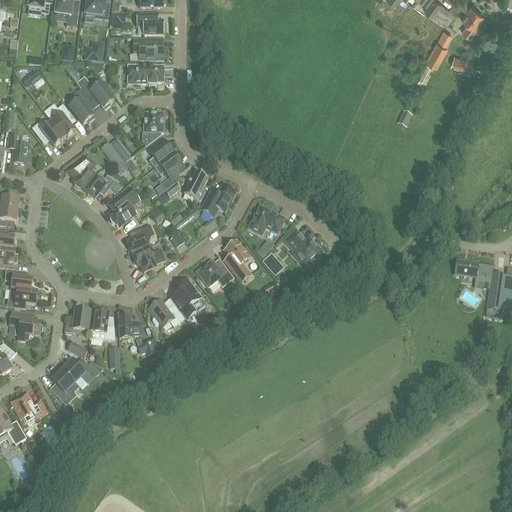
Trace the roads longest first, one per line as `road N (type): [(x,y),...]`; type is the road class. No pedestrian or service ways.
road 1 (unclassified): [(50,511),(97,438),(383,277),(420,248),(511,5)]
road 2 (residential): [(252,185),(231,229),(134,301)]
road 3 (residential): [(181,102),(132,106),(39,179)]
road 4 (residential): [(39,179),(92,214),(116,245),(134,301)]
road 5 (residential): [(67,293),(50,364),(0,393)]
road 6 (residential): [(252,185),(189,153),(181,102)]
road 7 (residential): [(67,293),(32,251),(30,187)]
